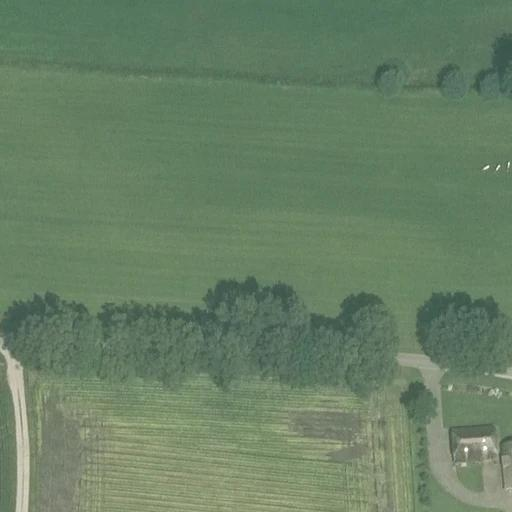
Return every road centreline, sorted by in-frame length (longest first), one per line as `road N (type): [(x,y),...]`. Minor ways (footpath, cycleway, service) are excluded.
road 1 (unclassified): [(511,373),(0,343)]
road 2 (track): [(23,511),(27,464),(16,345)]
